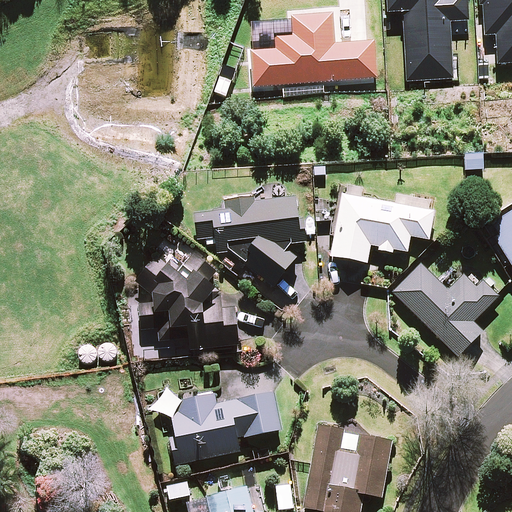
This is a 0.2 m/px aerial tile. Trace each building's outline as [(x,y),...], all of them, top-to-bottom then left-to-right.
[(483,172),(482,156),(465,156),(465,172),(483,172)] [(395,197),(393,206),(360,200),(362,192),(348,190),(347,198),(342,197),(331,259),(365,266),(369,247),(378,249),(377,253),(393,256),(394,252),(407,254),(410,238),(429,242),(434,214),(428,213),(430,203),(395,197)] [(297,259),(284,250),(294,231),(298,231),(295,201),(254,204),(254,201),(225,203),(226,213),(193,216),(196,240),(205,239),(206,246),(216,245),(216,254),(230,254),(273,289),(283,277),(291,266),(297,259)] [(503,271),(511,266),(511,267),(511,212),(491,226),(480,233),(503,271)] [(193,255),(181,269),(172,260),(168,265),(158,257),(135,283),(152,299),(153,305),(140,306),(142,332),(158,330),(160,344),(177,342),(176,332),(188,331),(190,352),(238,348),(235,311),(223,312),(222,299),(207,284),(215,276),(206,267),(193,255)] [(447,293),(421,266),(393,294),(457,359),(482,334),(472,324),(498,299),(483,283),(477,290),(463,276),(447,293)] [(183,404),(171,423),(174,439),(169,440),(175,467),(240,454),(237,441),(281,432),(273,394),(215,407),(213,397),(183,404)] [(343,433),(318,429),(305,509),(322,511),(360,511),(363,497),(382,500),(391,443),(359,438),(356,456),(340,454),(343,433)] [(252,511),(248,489),(207,498),(210,511),(263,511),(263,510),(254,511),(252,511)]
